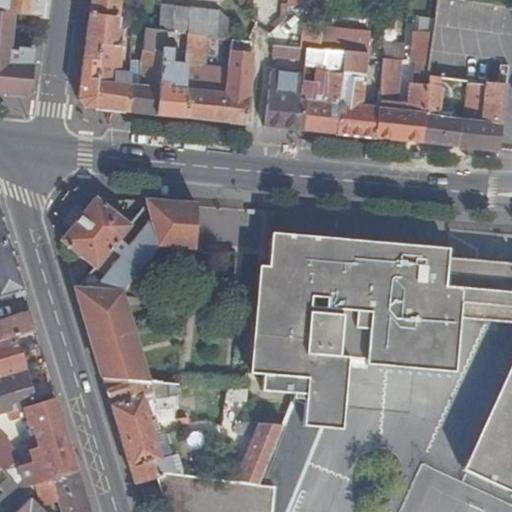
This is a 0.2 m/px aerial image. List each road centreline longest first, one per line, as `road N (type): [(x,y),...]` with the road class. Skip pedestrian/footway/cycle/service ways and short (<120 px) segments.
road 1 (secondary): [(44,149),(23,197),(114,511)]
road 2 (primary): [(403,185),(44,149)]
road 3 (unclassified): [(63,0),(44,149)]
